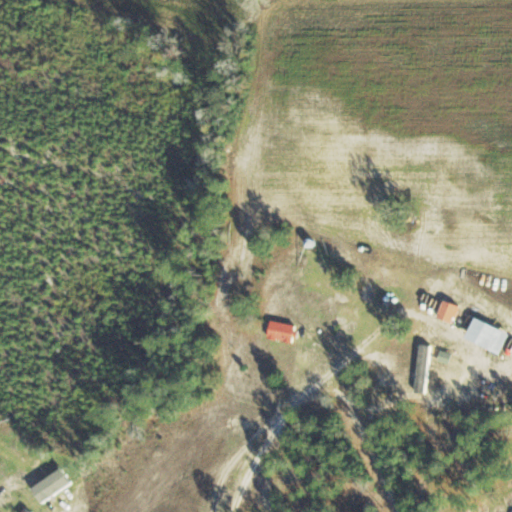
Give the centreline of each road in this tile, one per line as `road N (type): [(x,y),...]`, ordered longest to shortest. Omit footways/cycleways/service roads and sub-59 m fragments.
road 1 (residential): [(466,511),(473,387),(463,356),(288,273),(206,262),(185,294),(36,361),(0,364)]
road 2 (residential): [(0,145),(190,231),(206,262)]
